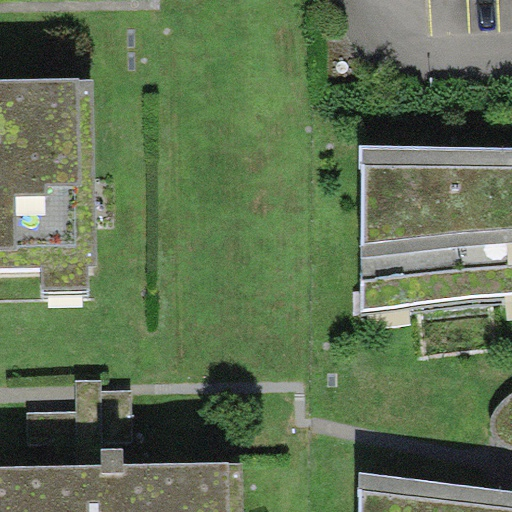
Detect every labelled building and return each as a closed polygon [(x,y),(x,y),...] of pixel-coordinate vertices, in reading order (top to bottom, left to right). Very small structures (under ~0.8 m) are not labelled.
[(0,273),(43,273),(43,299),(92,298),(91,275),(98,275),(95,89),(0,90),(0,273)] [(361,175),(511,177),(511,158),(361,157),(361,175)] [(511,177),(361,175),(361,317),(511,296),(511,177)] [(0,511),(246,511),(246,475),(126,477),(125,461),(104,461),(103,444),(132,444),(131,394),(102,394),(102,383),(75,383),(76,414),(28,415),(29,445),(78,444),(78,478),(0,479),(0,511)] [(471,511),(511,511),(511,501),(360,482),(360,499),(471,511)] [(471,511),(360,499),(359,511),(471,511)]
